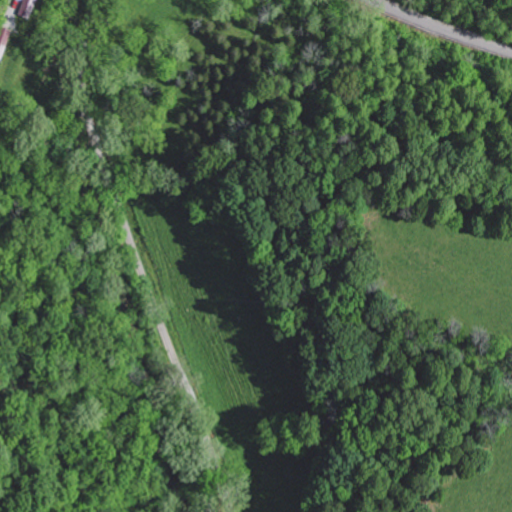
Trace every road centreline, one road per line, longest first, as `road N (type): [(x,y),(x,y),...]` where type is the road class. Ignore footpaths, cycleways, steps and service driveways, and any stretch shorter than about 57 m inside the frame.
road 1 (residential): [(229,511),(96,145),(79,68),(97,0)]
road 2 (residential): [(379,0),(511,46)]
